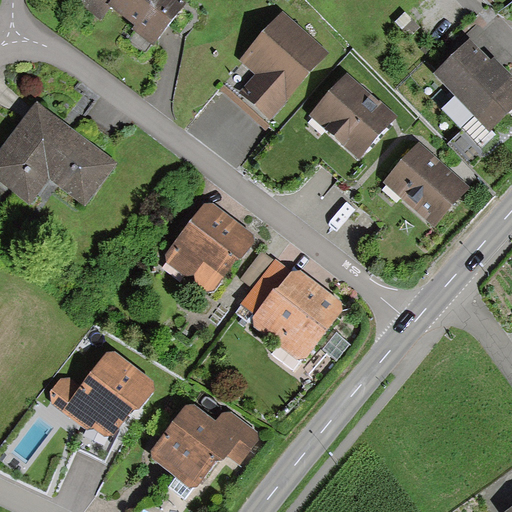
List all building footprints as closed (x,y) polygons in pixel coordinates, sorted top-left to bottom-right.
[(110,0),(65,0),(93,22),(103,9),(110,0)] [(148,44),(177,8),(167,0),(110,0),(103,9),(148,44)] [(236,91),(267,118),(323,55),(279,16),(238,62),(252,74),(236,91)] [(488,130),(511,107),(511,78),(495,61),(489,67),(470,47),(438,78),(488,130)] [(357,159),(393,117),(347,76),(310,118),(357,159)] [(81,209),(111,169),(35,112),(0,158),(0,187),(26,207),(45,182),(81,209)] [(432,227),(468,186),(421,145),(385,186),(432,227)] [(223,282),(252,244),(205,208),(162,264),(188,284),(202,266),(223,282)] [(303,364),(344,309),(294,271),(253,326),(303,364)] [(136,415),(153,388),(105,358),(81,396),(61,384),(48,406),(109,444),(130,411),(136,415)] [(233,467),(255,437),(223,414),(215,425),(190,406),(152,459),(195,489),(218,456),(233,467)]
